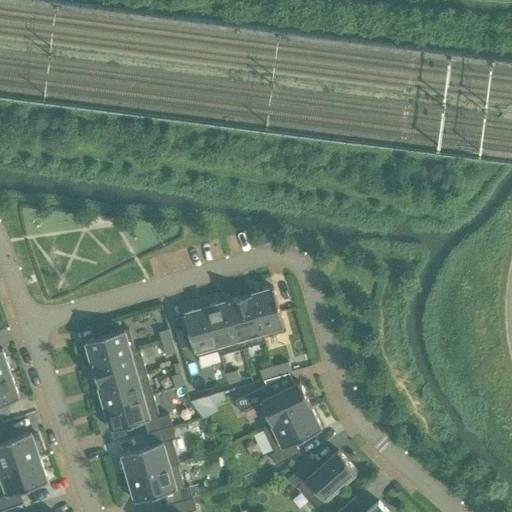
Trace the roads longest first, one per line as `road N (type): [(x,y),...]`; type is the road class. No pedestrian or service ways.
road 1 (residential): [(452,511),(358,414),(302,262),(291,257),(271,254),(31,323)]
road 2 (residential): [(95,511),(31,323)]
